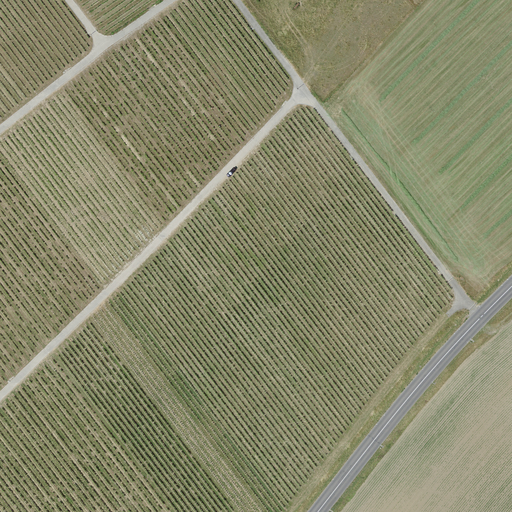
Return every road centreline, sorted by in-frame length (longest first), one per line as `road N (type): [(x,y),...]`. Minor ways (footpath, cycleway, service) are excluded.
road 1 (track): [(0,392),(301,93),(479,324)]
road 2 (secondary): [(325,511),(438,370),(511,294)]
road 3 (track): [(174,0),(0,129)]
